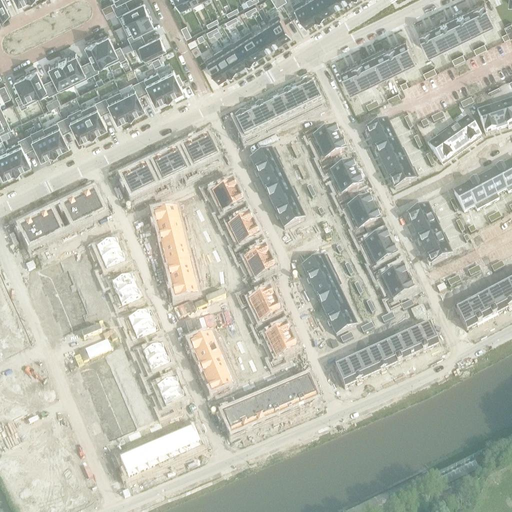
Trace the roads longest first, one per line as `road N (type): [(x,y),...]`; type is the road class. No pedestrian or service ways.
road 1 (residential): [(458,358),(311,56)]
road 2 (residential): [(337,416),(288,301),(285,260),(212,108)]
road 3 (residential): [(98,161),(225,464)]
road 4 (residential): [(458,358),(337,416)]
road 5 (residential): [(83,0),(95,25),(6,67)]
road 6 (residential): [(98,161),(212,108)]
road 7 (residential): [(337,416),(225,464)]
road 8 (residential): [(157,0),(212,108)]
